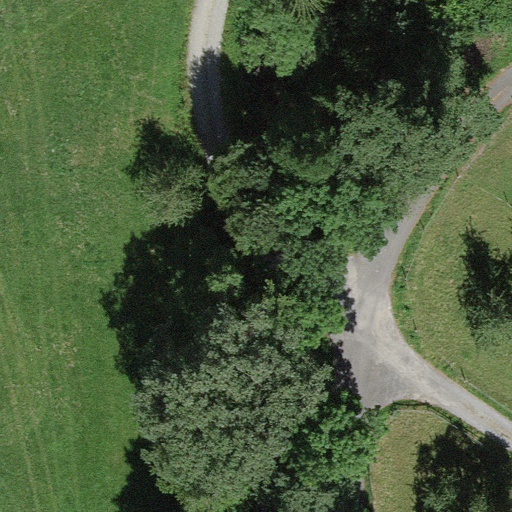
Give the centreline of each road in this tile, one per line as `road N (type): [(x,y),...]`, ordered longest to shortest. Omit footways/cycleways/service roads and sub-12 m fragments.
road 1 (track): [(201,0),(196,71),(222,163),(266,261),(362,337),(363,511)]
road 2 (track): [(511,69),(435,136),(396,203),(362,337),(511,440)]
